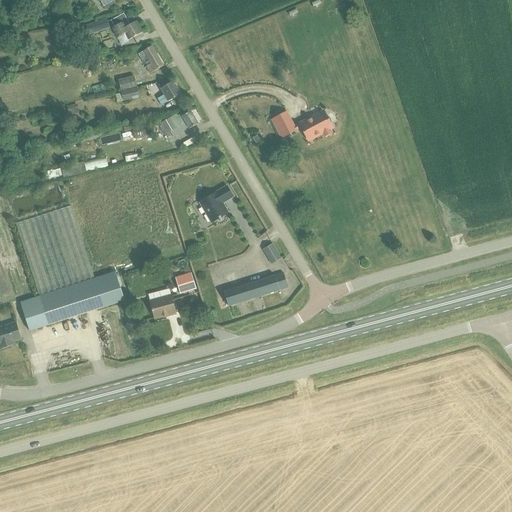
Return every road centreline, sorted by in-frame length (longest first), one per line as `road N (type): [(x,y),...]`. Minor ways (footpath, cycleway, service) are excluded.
road 1 (primary): [(0,422),(511,285)]
road 2 (unclassified): [(0,453),(501,318)]
road 3 (unclassified): [(324,299),(144,0)]
road 4 (unclassified): [(324,299),(267,335),(40,395),(0,393)]
road 5 (unclassified): [(511,243),(324,299)]
